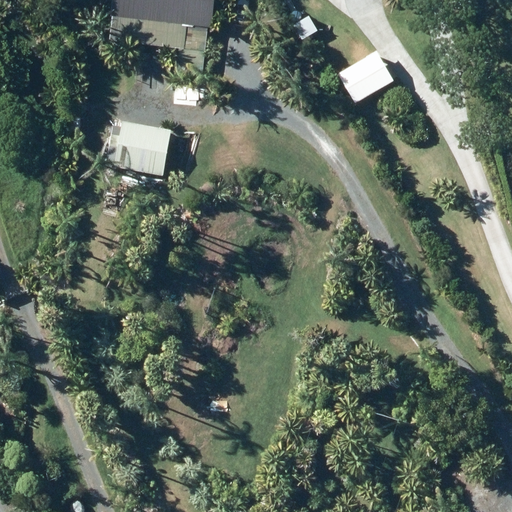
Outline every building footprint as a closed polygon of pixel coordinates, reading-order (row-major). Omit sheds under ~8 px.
[(118,0),(114,40),(183,47),(180,78),(204,81),(213,0),(118,0)] [(385,42),(368,54),(383,75),(400,64),(385,42)] [(403,88),(381,102),(409,149),(431,136),(403,88)] [(121,133),(112,131),(107,169),(168,176),(174,127),(122,121),(121,133)] [(403,511),(435,428),(426,425),(439,391),(419,383),(406,419),(352,399),(360,376),(334,366),(292,385),(244,511),(403,511)]
